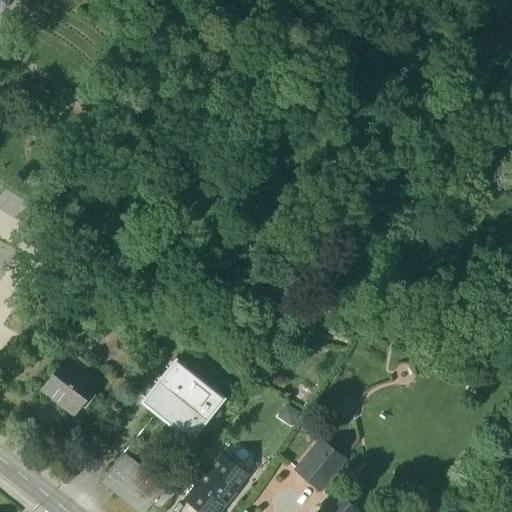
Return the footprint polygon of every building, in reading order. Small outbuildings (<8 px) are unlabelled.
[(98,383),(65,358),(42,388),(75,413),(98,383)] [(222,402),(174,365),(162,381),(144,404),(191,441),(222,402)] [(344,459),(321,440),(295,471),(318,490),(344,459)] [(165,486),(124,453),(100,482),(115,494),(118,491),(143,511),(146,511),(151,506),(166,487),(165,486)] [(243,481),(216,460),(208,471),(235,492),(243,481)] [(208,471),(196,462),(184,480),(194,488),(208,471)] [(194,488),(185,501),(199,511),(219,511),(235,492),(208,471),(194,488)] [(166,487),(151,506),(158,511),(161,511),(177,490),(167,483),(165,486),(166,487)] [(337,500),(330,495),(316,511),(357,511),(358,510),(340,496),(337,500)]
